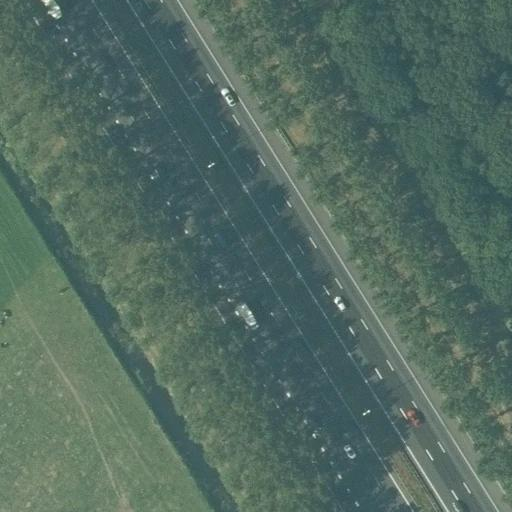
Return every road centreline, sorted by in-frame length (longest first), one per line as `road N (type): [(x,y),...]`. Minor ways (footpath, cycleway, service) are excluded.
road 1 (motorway): [(472,511),(150,0)]
road 2 (motorway): [(66,0),(388,511)]
road 3 (unclassified): [(421,232),(271,0)]
